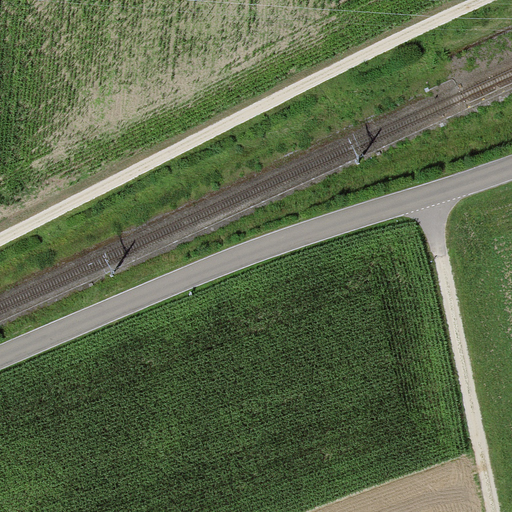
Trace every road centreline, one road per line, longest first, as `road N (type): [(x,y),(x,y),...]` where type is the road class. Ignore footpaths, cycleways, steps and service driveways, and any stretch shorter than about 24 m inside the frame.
road 1 (tertiary): [(511,166),(288,237),(0,356)]
road 2 (track): [(0,236),(487,0)]
road 3 (track): [(495,511),(431,194)]
